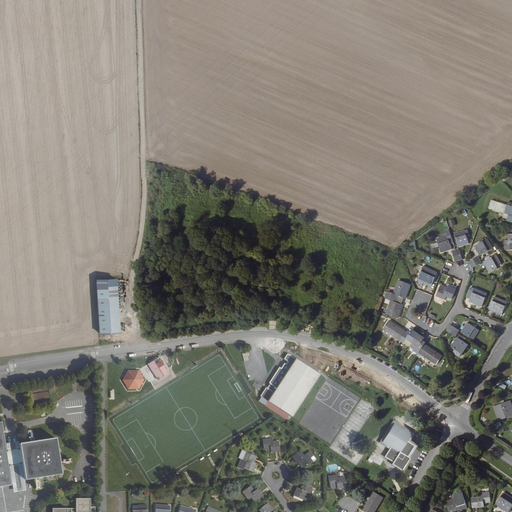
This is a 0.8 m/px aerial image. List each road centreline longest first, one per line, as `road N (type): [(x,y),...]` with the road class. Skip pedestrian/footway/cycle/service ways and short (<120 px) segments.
road 1 (tertiary): [(456,421),(355,354),(292,335),(230,334),(0,368)]
road 2 (track): [(138,0),(144,207),(125,300),(129,348)]
